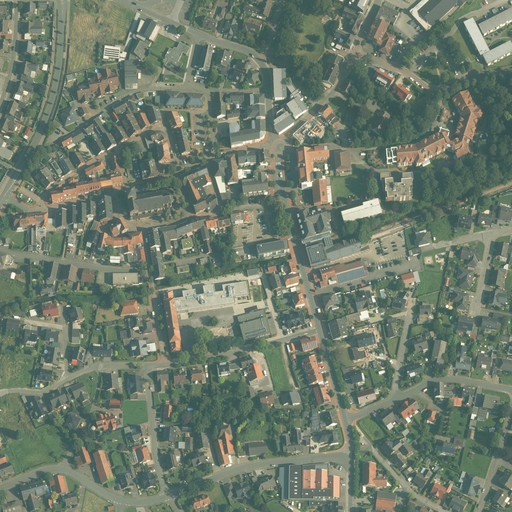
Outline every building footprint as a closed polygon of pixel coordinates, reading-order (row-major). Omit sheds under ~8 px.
[(261,0),(259,0),(256,0),(256,2),(258,2),(258,4),(262,6),(261,8),(269,11),(272,3),(261,0)] [(351,0),(348,7),(362,13),(368,0),(351,0)] [(423,0),(422,1),(409,14),(427,32),(432,27),(457,5),(460,8),(467,2),(465,0),(423,0)] [(35,5),(25,5),(25,15),(33,15),(33,11),(35,11),(35,5)] [(249,8),(246,7),(244,15),(251,17),(252,14),(247,13),(249,8)] [(398,15),(381,7),(378,14),(378,15),(387,19),(385,22),(390,24),(393,25),(398,15)] [(269,11),(261,8),(260,11),(249,8),(247,13),(252,14),(258,16),(267,19),(269,11)] [(354,15),(345,10),(342,17),(351,21),(354,15)] [(505,13),(476,28),(477,30),(479,29),(483,36),(487,34),(486,33),(489,32),(489,33),(493,31),(492,30),(495,28),(495,30),(499,28),(498,27),(501,25),(502,27),(505,25),(505,23),(507,22),(508,23),(511,22),(511,20),(511,19),(511,12),(511,10),(505,13)] [(351,21),(347,31),(356,36),(364,19),(354,15),(351,21)] [(378,15),(366,39),(373,42),(372,44),(380,48),(382,44),(380,43),(386,32),(390,24),(385,22),(387,19),(378,15)] [(217,23),(206,18),(202,27),(207,29),(208,28),(214,31),(217,23)] [(476,28),(472,20),(464,24),(464,25),(463,26),(464,25),(466,28),(464,29),(467,33),(468,33),(469,35),(468,36),(470,40),(471,39),(473,41),(471,42),(473,46),(475,45),(476,48),(474,48),(476,52),(478,51),(481,57),(480,57),(479,56),(480,57),(479,58),(479,59),(480,60),(481,60),(481,61),(482,61),(481,59),(483,59),(487,66),(491,64),(490,63),(493,62),(493,63),(497,61),(496,60),(499,59),(500,60),(503,58),(503,57),(505,55),(506,57),(510,55),(509,53),(511,51),(511,48),(509,43),(489,54),(488,52),(477,30),(476,28)] [(147,21),(145,24),(141,22),(136,34),(153,43),(161,29),(147,21)] [(245,22),(244,22),(242,29),(241,32),(247,33),(247,31),(249,23),(245,22)] [(261,26),(250,22),(249,23),(247,31),(259,34),(261,26)] [(32,25),(25,25),(25,30),(24,35),(29,35),(41,36),(41,30),(33,30),(33,25),(32,25)] [(227,25),(226,25),(224,35),(234,37),(237,28),(231,27),(227,25)] [(344,36),(336,32),(334,38),(341,41),(344,36)] [(395,38),(385,34),(380,43),(382,44),(378,52),(385,55),(388,54),(395,38)] [(354,41),(344,36),(341,41),(340,45),(350,50),(354,41)] [(148,47),(137,41),(130,54),(141,60),(148,47)] [(173,51),(170,49),(165,58),(168,60),(165,67),(177,74),(182,65),(177,62),(182,53),(186,56),(190,49),(180,43),(176,50),(175,49),(173,49),(173,51)] [(32,45),(24,44),(23,49),(22,54),(31,55),(32,45)] [(120,48),(104,46),(103,59),(107,60),(108,57),(118,58),(120,48)] [(212,49),(204,48),(201,62),(209,64),(212,49)] [(229,55),(219,53),(216,66),(223,68),(225,69),(226,66),(229,55)] [(341,58),(332,54),(327,65),(330,66),(339,70),(342,64),(341,62),(342,59),(341,58)] [(239,61),(235,71),(243,73),(244,70),(246,63),(243,62),(243,63),(239,61)] [(136,62),(124,63),(125,90),(137,89),(136,67),(136,62)] [(209,64),(201,62),(199,70),(208,72),(210,64),(209,64)] [(31,66),(21,64),(20,72),(19,76),(21,76),(29,78),(30,78),(31,72),(37,73),(38,69),(42,70),(43,66),(36,64),(35,67),(31,67),(31,66)] [(226,66),(225,69),(223,68),(222,72),(222,71),(221,75),(227,77),(230,67),(226,66)] [(339,70),(330,66),(325,78),(322,83),(332,87),(340,71),(339,70)] [(105,74),(102,75),(103,78),(101,78),(101,77),(98,78),(97,76),(93,77),(94,82),(88,83),(89,87),(90,94),(96,93),(97,98),(102,98),(101,95),(104,95),(103,91),(105,90),(106,92),(109,92),(109,94),(114,93),(113,88),(119,87),(116,75),(111,76),(109,71),(105,72),(105,74)] [(243,73),(235,71),(232,80),(237,82),(239,83),(241,76),(243,73)] [(258,74),(249,71),(248,75),(246,83),(254,86),(258,74)] [(274,101),(286,101),(286,89),(287,89),(287,85),(286,85),(285,73),(273,73),(274,101)] [(74,74),(66,77),(67,82),(76,80),(74,74)] [(356,85),(345,80),(339,92),(350,97),(356,85)] [(26,86),(17,83),(13,94),(14,94),(22,97),(23,92),(31,95),(33,89),(26,86)] [(89,87),(81,88),(81,87),(76,88),(78,101),(81,100),(82,104),(89,103),(88,99),(91,98),(90,94),(89,87)] [(412,96),(399,87),(393,94),(404,102),(407,99),(409,100),(412,96)] [(291,116),(289,117),(290,119),(292,118),(295,122),(307,113),(300,103),(302,102),(298,96),(299,95),(298,94),(297,95),(292,88),(287,91),(291,98),(290,99),(291,101),(293,100),(295,102),(287,108),(289,111),(288,112),(291,116)] [(467,93),(452,100),(460,116),(460,120),(455,137),(459,138),(469,142),(471,142),(478,120),(480,120),(481,116),(479,113),(477,113),(467,93)] [(183,97),(179,97),(179,95),(178,95),(175,95),(175,94),(174,95),(171,95),(171,94),(171,95),(170,95),(167,95),(167,94),(166,94),(166,95),(167,96),(167,98),(166,99),(166,102),(166,103),(167,103),(167,106),(166,106),(166,107),(167,107),(167,106),(170,106),(170,107),(171,107),(171,106),(174,106),(174,107),(175,107),(175,106),(178,106),(178,107),(179,107),(182,107),(183,107),(186,107),(186,109),(187,109),(187,108),(187,107),(190,108),(190,109),(191,109),(191,108),(192,108),(194,108),(195,108),(195,109),(195,108),(198,108),(198,109),(199,109),(199,108),(202,108),(203,109),(203,108),(204,108),(203,108),(202,107),(202,105),(203,104),(203,99),(203,98),(203,99),(200,98),(200,97),(199,97),(198,98),(196,98),(195,97),(194,98),(192,98),(191,97),(190,98),(188,98),(187,97),(186,98),(184,98),(183,97),(183,96),(183,97)] [(224,95),(215,95),(215,104),(217,104),(217,105),(224,105),(224,95)] [(243,95),(230,95),(230,98),(230,104),(231,104),(243,104),(243,95)] [(133,97),(125,100),(132,114),(137,111),(132,104),(135,102),(133,97)] [(249,98),(250,108),(264,107),(264,97),(249,98)] [(429,98),(424,104),(427,107),(432,101),(429,98)] [(18,106),(11,102),(6,115),(15,119),(20,121),(23,114),(16,111),(18,106)] [(69,104),(71,108),(72,107),(74,111),(78,110),(74,102),(69,104)] [(123,102),(112,108),(117,117),(126,112),(129,110),(129,109),(127,110),(123,102)] [(217,105),(216,106),(217,119),(225,117),(224,105),(217,105)] [(60,116),(65,127),(78,121),(74,111),(72,107),(71,108),(62,112),(63,115),(60,116)] [(325,108),(318,114),(318,115),(325,121),(331,115),(332,113),(325,107),(325,108)] [(157,108),(146,111),(151,126),(161,123),(157,108)] [(355,112),(349,108),(344,124),(350,127),(355,112)] [(85,109),(79,112),(81,117),(88,114),(85,109)] [(247,110),(247,121),(265,121),(264,109),(247,110)] [(292,124),(285,114),(284,111),(278,115),(279,118),(276,120),(280,125),(279,126),(277,123),(274,125),(274,129),(279,136),(293,126),(292,124)] [(390,118),(380,111),(377,116),(379,118),(386,123),(390,118)] [(119,121),(114,113),(111,115),(116,123),(119,121)] [(177,113),(166,117),(171,130),(182,127),(177,113)] [(128,117),(120,122),(130,138),(140,131),(132,115),(128,117)] [(144,115),(135,119),(141,131),(150,126),(144,115)] [(334,119),(331,115),(325,121),(329,125),(331,123),(333,125),(341,122),(336,117),(334,119)] [(101,116),(90,123),(95,130),(101,140),(107,137),(101,127),(105,123),(103,119),(101,116)] [(379,118),(370,130),(380,138),(389,125),(386,123),(379,118)] [(3,121),(2,120),(1,124),(0,127),(0,130),(3,132),(2,134),(5,136),(8,130),(13,132),(16,126),(13,125),(3,121)] [(61,125),(54,121),(52,126),(58,130),(61,125)] [(90,123),(83,129),(88,135),(95,130),(90,123)] [(265,123),(251,124),(251,132),(265,132),(265,123)] [(308,125),(294,138),(300,144),(314,131),(308,125)] [(239,126),(229,128),(230,137),(241,134),(239,126)] [(30,138),(33,129),(28,127),(24,136),(30,138)] [(121,128),(118,130),(117,128),(114,129),(115,131),(111,133),(118,144),(128,139),(121,128)] [(449,131),(440,128),(439,129),(437,136),(438,135),(440,138),(444,136),(447,140),(449,131)] [(84,139),(80,131),(69,137),(72,142),(74,145),(84,139)] [(185,132),(175,134),(176,138),(177,138),(178,143),(187,141),(185,132)] [(251,132),(241,134),(243,145),(253,143),(253,142),(251,132)] [(265,132),(251,132),(253,142),(253,143),(260,142),(259,141),(260,141),(262,141),(263,140),(263,139),(264,138),(264,137),(264,135),(265,135),(265,132)] [(160,134),(159,134),(157,133),(156,134),(153,134),(149,136),(152,143),(154,142),(155,144),(160,143),(167,141),(166,140),(166,139),(166,138),(165,137),(164,136),(163,136),(163,135),(162,135),(161,134),(160,134)] [(241,134),(230,137),(231,149),(243,147),(241,134)] [(107,137),(101,140),(107,151),(116,146),(114,142),(114,141),(113,139),(112,139),(110,135),(107,137)] [(437,136),(415,148),(396,150),(396,151),(385,152),(387,166),(397,165),(397,166),(415,165),(416,167),(420,166),(423,164),(423,162),(446,151),(440,138),(438,135),(437,136)] [(152,143),(149,136),(144,139),(148,150),(155,147),(155,144),(154,142),(152,143)] [(444,136),(440,138),(446,151),(454,153),(455,156),(452,157),(456,165),(465,160),(463,158),(466,157),(467,154),(472,155),(474,148),(471,148),(472,145),(469,144),(469,142),(459,138),(458,143),(457,144),(457,142),(453,144),(454,146),(453,146),(449,144),(447,140),(444,136)] [(69,137),(60,142),(63,148),(66,146),(68,150),(76,146),(74,145),(72,142),(69,137)] [(99,141),(95,143),(95,142),(90,145),(97,156),(105,152),(99,141)] [(187,141),(178,143),(181,156),(190,154),(187,141)] [(142,164),(137,143),(134,144),(136,153),(137,156),(140,170),(142,182),(145,181),(142,164)] [(167,147),(156,149),(158,164),(170,162),(167,147)] [(10,152),(1,148),(0,149),(0,157),(6,161),(10,152)] [(68,159),(61,148),(58,149),(65,161),(64,160),(67,158),(68,160),(68,159)] [(310,152),(296,153),(299,187),(300,187),(300,191),(312,189),(313,206),(320,206),(320,205),(327,205),(327,203),(325,188),(324,181),(324,180),(322,180),(321,177),(313,178),(312,170),(312,165),(311,162),(328,160),(327,149),(323,150),(323,151),(310,152)] [(46,151),(42,155),(48,162),(52,158),(46,151)] [(84,164),(77,152),(74,153),(75,156),(71,158),(77,168),(84,164)] [(268,152),(257,154),(258,154),(259,168),(266,168),(270,168),(269,156),(268,152)] [(254,153),(237,156),(238,167),(255,165),(254,153)] [(348,153),(334,154),(336,173),(350,171),(348,153)] [(117,157),(110,158),(113,173),(120,172),(117,157)] [(234,157),(225,159),(225,160),(225,167),(225,169),(226,169),(226,173),(225,173),(225,175),(226,175),(227,177),(227,186),(238,185),(236,167),(235,167),(234,157)] [(68,160),(67,158),(64,160),(65,161),(59,164),(65,176),(74,171),(68,160)] [(221,161),(217,162),(217,163),(212,163),(214,179),(215,179),(224,178),(227,177),(226,175),(225,175),(225,173),(226,173),(226,169),(225,169),(225,167),(225,160),(221,161)] [(62,173),(55,162),(52,164),(58,175),(62,173)] [(153,162),(142,164),(145,181),(157,179),(153,162)] [(42,163),(38,166),(33,171),(36,174),(41,170),(43,173),(44,172),(45,172),(47,170),(48,169),(42,163)] [(101,163),(94,167),(98,173),(104,169),(101,163)] [(204,168),(195,172),(199,181),(208,177),(204,168)] [(91,169),(84,173),(87,179),(92,178),(94,176),(95,174),(91,169)] [(45,172),(44,172),(43,173),(37,178),(46,189),(54,183),(49,177),(45,172)] [(195,172),(179,178),(184,188),(184,187),(193,183),(199,181),(195,172)] [(254,182),(241,184),(243,198),(263,196),(263,195),(268,195),(266,176),(260,176),(260,177),(257,177),(258,175),(252,175),(252,180),(254,180),(254,182)] [(120,176),(110,178),(110,179),(112,188),(122,186),(120,176)] [(401,188),(392,189),(392,183),(390,183),(389,177),(379,178),(380,182),(381,182),(382,190),(384,190),(385,199),(386,199),(387,202),(396,201),(396,202),(408,201),(408,199),(411,199),(410,190),(411,190),(410,181),(412,181),(411,176),(401,177),(402,184),(400,184),(401,188)] [(208,177),(199,181),(202,188),(207,186),(211,184),(208,177)] [(95,181),(92,182),(92,178),(87,179),(88,184),(90,193),(101,191),(99,182),(99,181),(99,178),(96,178),(95,181)] [(224,178),(215,179),(222,203),(225,203),(231,202),(230,193),(223,194),(222,189),(225,188),(224,178)] [(99,181),(99,182),(101,191),(112,189),(112,188),(110,179),(99,181)] [(193,183),(184,187),(192,205),(201,201),(193,183)] [(72,188),(62,190),(62,192),(64,200),(77,198),(77,196),(76,187),(75,186),(75,184),(72,184),(72,188)] [(79,185),(75,186),(76,187),(77,196),(90,193),(88,184),(79,185)] [(164,192),(163,192),(164,192),(160,193),(159,192),(159,193),(159,195),(155,195),(154,194),(153,194),(154,196),(149,197),(148,195),(147,196),(147,197),(142,198),(142,197),(141,197),(141,198),(135,199),(134,195),(126,197),(130,217),(128,218),(128,220),(129,221),(131,221),(163,215),(164,217),(171,216),(169,209),(170,208),(171,208),(170,207),(171,207),(171,206),(172,203),(174,203),(173,203),(172,199),(173,199),(173,198),(172,199),(169,197),(169,196),(168,192),(169,191),(168,191),(168,192),(164,192)] [(57,193),(50,195),(52,204),(64,202),(64,200),(62,192),(57,193)] [(214,196),(207,200),(206,199),(202,200),(207,210),(208,213),(218,207),(214,196)] [(110,200),(98,201),(100,222),(112,221),(110,200)] [(192,205),(191,205),(195,215),(207,210),(202,200),(201,201),(192,205)] [(95,203),(86,205),(86,206),(86,218),(95,218),(95,203)] [(364,210),(341,216),(344,226),(380,215),(377,203),(363,207),(364,210)] [(83,206),(80,206),(80,207),(77,207),(77,208),(77,229),(77,230),(76,235),(76,236),(82,236),(86,224),(86,218),(86,206),(83,206)] [(77,208),(68,210),(68,214),(68,226),(71,226),(77,229),(77,208)] [(511,213),(511,210),(501,208),(499,220),(510,222),(511,214),(511,213)] [(67,211),(57,213),(56,220),(55,220),(55,225),(47,224),(46,229),(46,230),(55,231),(55,229),(67,230),(67,211)] [(324,211),(308,216),(307,212),(295,215),(307,256),(321,252),(320,252),(333,248),(329,234),(330,234),(327,223),(329,222),(330,221),(328,213),(327,213),(327,214),(325,215),(324,211)] [(230,214),(231,222),(244,221),(243,212),(230,214)] [(36,226),(36,238),(43,238),(43,233),(43,232),(43,229),(46,229),(47,224),(48,214),(35,216),(36,226)] [(485,216),(479,215),(477,224),(489,227),(490,221),(491,222),(492,216),(491,216),(486,215),(485,216)] [(35,216),(25,217),(26,219),(27,227),(36,226),(35,216)] [(470,218),(459,216),(458,223),(459,223),(459,228),(465,229),(465,230),(469,230),(472,219),(472,218),(470,218)] [(216,218),(204,221),(206,228),(207,231),(213,230),(218,229),(218,230),(219,230),(222,230),(223,233),(227,233),(226,229),(230,228),(228,219),(217,221),(216,218)] [(22,219),(17,219),(17,220),(13,220),(14,228),(18,228),(18,230),(23,230),(23,229),(26,228),(26,232),(27,232),(27,227),(26,219),(22,219)] [(203,219),(189,223),(192,233),(201,230),(206,228),(204,221),(203,219)] [(122,220),(116,224),(117,226),(115,227),(114,226),(109,228),(109,230),(113,236),(114,237),(119,235),(118,233),(120,232),(121,235),(128,231),(122,220)] [(189,223),(180,226),(181,227),(176,229),(176,228),(175,229),(177,241),(181,239),(180,237),(189,234),(192,233),(189,223)] [(36,226),(27,227),(27,232),(27,235),(29,235),(29,247),(32,247),(35,246),(36,238),(36,226)] [(206,228),(201,230),(202,232),(201,233),(203,242),(209,241),(207,232),(207,231),(206,228)] [(175,229),(158,232),(162,254),(170,252),(168,240),(176,239),(175,229)] [(157,232),(147,233),(150,250),(156,249),(160,249),(157,232)] [(100,235),(93,233),(88,243),(97,246),(100,235)] [(129,240),(113,241),(107,239),(107,237),(101,236),(98,251),(104,252),(105,247),(113,248),(123,248),(123,255),(127,255),(128,264),(133,264),(138,263),(138,264),(145,263),(143,249),(142,249),(142,245),(141,235),(128,237),(129,240)] [(427,235),(416,238),(418,247),(429,244),(427,235)] [(75,236),(69,236),(68,237),(67,243),(73,244),(74,238),(75,238),(75,236)] [(288,240),(254,247),(257,260),(291,253),(288,240)] [(357,240),(335,247),(339,260),(359,253),(358,249),(360,248),(357,240)] [(190,241),(183,242),(184,249),(191,248),(190,241)] [(209,241),(203,242),(206,255),(211,254),(209,241)] [(508,246),(498,245),(496,257),(505,259),(506,253),(508,246)] [(320,252),(321,252),(307,256),(306,257),(310,269),(323,265),(339,260),(335,247),(333,248),(320,252)] [(420,248),(411,251),(413,256),(422,254),(420,248)] [(156,249),(150,250),(152,264),(162,263),(160,250),(156,250),(156,249)] [(478,252),(463,249),(463,253),(462,253),(461,259),(468,260),(467,265),(475,267),(478,252)] [(6,257),(0,254),(0,275),(10,279),(12,273),(2,270),(3,265),(4,265),(6,257)] [(162,263),(152,264),(155,281),(164,279),(162,263)] [(343,265),(320,272),(320,271),(319,271),(319,272),(320,273),(322,282),(322,283),(328,282),(331,281),(332,283),(336,282),(336,285),(365,277),(361,263),(344,268),(343,265)] [(55,265),(49,264),(46,280),(55,282),(57,271),(53,270),(55,265)] [(293,264),(283,267),(286,277),(295,274),(293,264)] [(274,265),(264,269),(265,274),(276,271),(274,265)] [(77,270),(64,267),(61,281),(74,283),(75,281),(76,273),(77,270)] [(467,272),(459,270),(457,278),(461,279),(460,287),(469,289),(473,273),(467,272)] [(94,273),(84,271),(83,275),(82,282),(91,284),(94,273)] [(83,275),(76,273),(75,281),(81,283),(82,282),(83,275)] [(320,273),(312,275),(315,284),(319,283),(322,282),(320,273)] [(494,273),(493,273),(490,286),(499,287),(500,284),(502,284),(502,283),(501,283),(503,275),(494,273)] [(412,274),(401,277),(402,283),(414,280),(412,274)] [(136,275),(112,275),(113,285),(131,285),(131,283),(137,283),(136,275)] [(296,276),(283,280),(285,288),(286,288),(298,285),(296,276)] [(278,279),(274,280),(274,279),(269,280),(271,288),(272,287),(273,291),(275,290),(281,289),(278,281),(278,279)] [(174,300),(172,291),(161,293),(163,302),(162,302),(169,345),(170,345),(179,344),(181,343),(177,315),(236,306),(235,299),(249,297),(247,283),(221,287),(222,293),(215,295),(214,287),(203,289),(204,297),(196,298),(195,292),(182,294),(183,300),(174,301),(174,300)] [(44,287),(43,288),(44,291),(44,294),(48,294),(48,296),(52,296),(52,293),(54,293),(53,286),(44,287)] [(361,295),(360,295),(361,299),(355,300),(356,305),(357,305),(358,309),(366,307),(366,308),(368,308),(369,311),(379,308),(378,308),(377,308),(376,305),(374,304),(372,305),(369,293),(368,293),(361,295)] [(468,296),(460,294),(453,293),(452,302),(458,303),(457,309),(466,310),(467,302),(467,301),(468,296)] [(495,295),(490,293),(488,305),(493,306),(494,303),(498,304),(499,296),(499,295),(495,295)] [(301,295),(292,298),(295,308),(304,306),(301,295)] [(333,296),(322,299),(325,310),(331,308),(332,310),(338,308),(337,302),(335,303),(333,296)] [(136,301),(118,304),(120,317),(138,314),(136,301)] [(430,303),(422,304),(422,307),(419,307),(420,316),(418,316),(419,319),(417,319),(417,325),(426,324),(426,323),(428,322),(428,319),(428,318),(433,317),(433,310),(434,310),(434,305),(430,305),(430,303)] [(55,306),(42,308),(43,317),(50,315),(50,318),(58,316),(57,312),(56,312),(55,306)] [(79,310),(69,313),(72,324),(82,321),(81,321),(79,310),(80,310),(79,310)] [(253,312),(249,313),(249,314),(246,315),(237,318),(244,342),(270,334),(264,310),(253,313),(253,312)] [(301,314),(293,316),(296,328),(302,326),(301,325),(304,325),(304,324),(301,314)] [(357,314),(346,317),(347,323),(345,324),(343,324),(344,328),(349,327),(353,326),(352,323),(360,321),(358,314),(357,314)] [(205,316),(190,317),(191,332),(206,331),(205,316)] [(293,316),(285,318),(288,329),(291,328),(291,329),(296,328),(293,316)] [(473,321),(459,318),(456,317),(454,324),(458,324),(457,331),(462,332),(466,333),(466,331),(470,332),(471,332),(472,327),(473,321)] [(141,318),(131,319),(132,330),(134,331),(139,331),(139,334),(142,333),(142,335),(143,335),(152,334),(150,322),(141,323),(141,318)] [(395,319),(388,320),(389,326),(387,326),(386,327),(389,339),(398,336),(395,325),(396,324),(395,319)] [(496,321),(484,319),(482,327),(495,329),(496,321)] [(20,323),(8,321),(6,330),(18,332),(20,323)] [(344,321),(329,325),(334,341),(347,338),(345,332),(344,328),(343,324),(345,324),(344,321)] [(51,332),(47,331),(45,341),(50,342),(49,342),(53,343),(53,342),(58,343),(59,333),(55,332),(51,331),(51,332)] [(132,331),(125,332),(126,340),(132,339),(134,339),(132,331)] [(37,334),(27,332),(26,340),(36,342),(37,334)] [(372,335),(356,340),(359,349),(364,348),(365,350),(370,349),(370,346),(375,345),(372,335)] [(314,339),(300,343),(303,353),(317,349),(314,339)] [(424,339),(420,341),(412,344),(415,353),(421,351),(422,352),(422,350),(427,348),(424,339)] [(140,343),(134,344),(135,344),(133,345),(130,345),(131,354),(135,353),(136,358),(147,356),(145,343),(140,343)] [(445,345),(435,343),(432,359),(438,360),(442,361),(445,345)] [(179,344),(170,345),(171,353),(181,352),(179,344)] [(104,349),(94,348),(93,357),(103,358),(103,357),(104,349)] [(85,351),(75,349),(72,361),(82,363),(81,363),(83,355),(84,356),(85,351)] [(52,350),(49,350),(48,356),(59,358),(60,352),(52,350)] [(470,363),(462,362),(463,352),(458,352),(456,361),(455,365),(455,369),(469,371),(470,363)] [(59,358),(48,356),(47,364),(52,365),(58,366),(59,358)] [(250,358),(240,361),(240,363),(242,368),(242,370),(252,367),(253,367),(250,358)] [(491,361),(479,358),(478,363),(477,363),(476,369),(489,371),(491,361)] [(314,359),(302,362),(303,367),(302,367),(303,370),(304,370),(305,374),(306,374),(308,378),(306,379),(307,382),(308,381),(310,386),(321,382),(322,382),(322,380),(321,377),(320,377),(320,376),(320,375),(319,370),(318,370),(316,365),(315,365),(315,364),(316,364),(314,359)] [(442,361),(438,360),(437,364),(436,364),(434,371),(440,373),(444,374),(445,366),(442,365),(443,361),(442,361)] [(511,361),(501,360),(499,370),(511,372),(511,361)] [(225,364),(219,365),(216,366),(218,375),(221,374),(221,377),(227,375),(227,373),(230,373),(229,371),(228,366),(228,364),(225,364)] [(414,366),(408,369),(406,370),(407,374),(406,375),(408,380),(415,377),(422,374),(419,366),(416,367),(415,366),(414,366)] [(256,381),(252,367),(245,369),(248,378),(249,383),(256,381)] [(345,381),(351,379),(349,374),(348,369),(342,371),(345,381)] [(52,373),(41,371),(40,380),(51,382),(52,373)] [(359,371),(349,374),(351,379),(352,385),(362,382),(359,371)] [(201,372),(190,373),(191,381),(201,381),(202,381),(201,375),(201,372)] [(167,373),(156,374),(157,382),(158,382),(158,388),(163,387),(163,382),(168,381),(167,373)] [(181,373),(178,373),(178,374),(174,374),(174,379),(173,380),(173,382),(174,382),(174,385),(178,384),(178,385),(179,385),(180,385),(181,385),(181,384),(183,384),(185,384),(185,381),(185,379),(184,379),(183,373),(181,373)] [(116,376),(105,377),(107,391),(117,390),(118,390),(118,388),(117,379),(116,376)] [(136,378),(130,379),(130,383),(130,387),(142,386),(141,383),(140,378),(136,378)] [(82,384),(77,386),(77,387),(71,390),(73,396),(75,399),(79,397),(82,403),(88,401),(85,394),(86,394),(82,384)] [(142,386),(130,387),(130,391),(131,391),(131,394),(131,395),(137,394),(142,394),(141,389),(142,388),(142,386)] [(325,388),(314,391),(318,406),(330,403),(325,388)] [(473,391),(463,389),(461,398),(466,399),(465,405),(470,406),(473,391)] [(252,390),(244,392),(246,399),(254,397),(252,390)] [(372,390),(357,394),(358,399),(359,403),(360,403),(361,403),(361,404),(364,403),(375,400),(372,390)] [(62,392),(57,394),(55,395),(61,407),(64,406),(63,403),(66,402),(66,401),(65,398),(62,392)] [(270,393),(259,397),(261,406),(273,403),(272,400),(270,393)] [(299,404),(296,393),(281,397),(283,405),(289,404),(288,402),(291,401),(293,406),(299,404)] [(55,395),(53,395),(53,396),(48,398),(51,404),(53,408),(56,406),(57,409),(61,407),(55,395)] [(39,398),(29,403),(37,420),(47,416),(45,412),(46,412),(41,401),(40,402),(39,398)] [(493,400),(485,398),(484,403),(480,402),(478,416),(477,418),(484,419),(486,408),(496,410),(497,406),(498,406),(499,404),(498,404),(499,400),(493,399),(493,400)] [(5,405),(10,414),(22,409),(18,399),(5,405)] [(412,401),(408,404),(407,403),(404,406),(411,414),(418,409),(416,407),(412,401)] [(411,414),(404,406),(401,408),(401,409),(397,412),(402,418),(404,420),(408,417),(411,414)] [(174,409),(164,409),(163,419),(173,420),(174,409)] [(387,411),(383,414),(391,425),(392,424),(393,422),(395,421),(393,418),(387,411)] [(435,413),(429,411),(427,421),(429,421),(433,422),(435,413)] [(318,414),(311,415),(311,431),(311,433),(310,433),(310,434),(312,433),(318,432),(318,431),(321,430),(320,426),(318,414)] [(333,414),(324,416),(327,424),(320,426),(321,430),(323,430),(323,429),(325,428),(328,427),(336,425),(333,414)] [(383,414),(378,418),(380,420),(386,428),(388,426),(390,426),(391,425),(383,414)] [(111,415),(95,421),(98,429),(108,426),(111,432),(115,428),(114,424),(111,415)] [(74,419),(70,417),(70,418),(66,426),(75,431),(79,421),(74,419)] [(402,418),(399,421),(401,423),(404,427),(408,424),(407,424),(404,420),(402,418)] [(191,426),(182,425),(182,428),(173,427),(173,430),(175,430),(175,432),(191,433),(191,426)] [(144,427),(140,428),(136,429),(138,434),(137,434),(138,439),(146,437),(144,427)] [(229,427),(217,429),(218,439),(231,437),(229,427)] [(173,430),(164,429),(163,442),(174,443),(175,432),(175,430),(173,430)] [(470,430),(467,439),(474,440),(476,432),(470,430)] [(326,432),(318,433),(318,435),(318,437),(320,444),(330,442),(329,433),(326,434),(326,432)] [(334,432),(329,433),(330,442),(330,445),(338,444),(336,434),(334,434),(334,432)] [(206,435),(195,437),(197,451),(200,450),(208,449),(207,442),(209,441),(209,437),(206,437),(206,435)] [(300,435),(293,436),(294,444),(292,444),(292,453),(303,452),(302,443),(300,444),(300,435)] [(231,437),(218,439),(219,442),(213,443),(220,467),(229,465),(227,456),(234,455),(231,437)] [(288,438),(282,438),(283,454),(292,453),(292,444),(289,445),(288,438)] [(456,447),(464,449),(466,441),(454,439),(453,446),(456,447)] [(388,442),(381,448),(389,457),(396,451),(392,447),(388,442)] [(406,447),(402,442),(397,445),(400,448),(402,451),(406,447)] [(122,444),(119,449),(124,452),(127,446),(122,444)] [(259,444),(248,445),(249,456),(266,455),(265,444),(264,444),(259,444)] [(453,446),(443,444),(441,454),(454,456),(456,447),(453,446)] [(406,447),(402,451),(406,457),(411,453),(406,447)] [(85,448),(77,451),(79,458),(82,466),(90,463),(85,448)] [(142,451),(136,453),(139,464),(142,463),(143,464),(146,463),(146,462),(150,461),(146,450),(142,451)] [(178,452),(169,454),(170,458),(166,459),(168,471),(177,469),(174,458),(179,457),(178,452)] [(102,453),(93,456),(94,456),(96,462),(95,462),(97,467),(106,464),(102,453)] [(198,455),(190,459),(193,468),(205,463),(202,454),(201,454),(198,455)] [(406,464),(399,456),(393,462),(400,470),(406,464)] [(97,467),(96,467),(102,485),(107,484),(108,488),(115,486),(108,468),(110,467),(109,463),(97,467)] [(10,464),(0,468),(0,476),(1,477),(13,473),(10,464)] [(340,478),(328,478),(329,465),(289,468),(288,501),(313,502),(313,499),(326,499),(340,499),(340,478)] [(375,465),(362,465),(362,487),(375,488),(375,487),(375,478),(375,465)] [(426,471),(422,477),(418,474),(413,482),(420,486),(419,487),(422,489),(431,474),(426,471)] [(412,472),(409,474),(405,477),(408,480),(414,475),(412,472)] [(511,487),(511,477),(506,474),(499,484),(509,491),(511,487)] [(129,475),(120,478),(123,490),(133,487),(131,480),(129,475)] [(151,476),(143,479),(146,490),(154,488),(151,476)] [(63,477),(52,480),(53,484),(53,486),(56,496),(63,494),(66,493),(67,493),(63,477)] [(271,477),(256,484),(260,493),(270,488),(271,489),(271,488),(275,486),(271,477)] [(386,478),(375,478),(375,487),(386,488),(386,478)] [(465,479),(464,479),(462,484),(464,485),(463,488),(464,488),(463,493),(467,494),(467,495),(473,497),(476,490),(478,491),(479,487),(477,487),(478,483),(472,482),(465,479)] [(41,482),(33,485),(36,497),(45,495),(41,482)] [(33,485),(20,488),(24,501),(27,500),(35,497),(36,497),(33,485)] [(231,485),(224,488),(227,497),(234,494),(231,485)] [(246,485),(242,486),(241,485),(237,487),(238,488),(234,489),(238,498),(241,497),(242,498),(245,497),(245,496),(245,495),(249,494),(246,485)] [(445,490),(435,485),(431,494),(434,496),(437,498),(440,499),(444,492),(445,490)] [(507,497),(499,492),(492,502),(503,509),(506,505),(503,503),(507,497)] [(75,495),(70,496),(67,497),(64,498),(66,507),(77,504),(75,495)] [(210,505),(207,496),(199,499),(202,508),(210,505)] [(35,497),(27,500),(30,511),(31,511),(39,510),(35,497)] [(396,500),(377,497),(375,507),(376,507),(375,509),(380,510),(381,508),(394,510),(396,500)] [(460,501),(454,498),(449,508),(455,511),(460,501)] [(202,508),(199,499),(191,502),(194,511),(202,508)] [(416,504),(410,501),(407,506),(413,509),(416,504)] [(461,511),(466,504),(460,501),(455,511),(456,511),(461,511)] [(21,511),(19,502),(1,508),(2,511),(21,511)]
